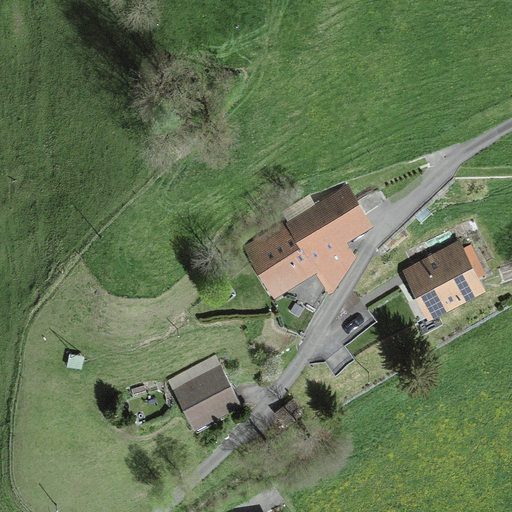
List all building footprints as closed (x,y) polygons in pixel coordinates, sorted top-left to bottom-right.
[(179,86),(167,102),(184,115),(196,98),(179,86)] [(353,257),(337,232),(362,215),(344,188),(288,224),(289,225),(253,247),(278,286),(314,262),(318,270),(320,269),(334,289),(353,257)] [(413,272),(432,307),(474,285),(456,250),(413,272)] [(345,345),(324,361),(335,374),(355,358),(345,345)] [(175,389),(194,424),(239,400),(220,365),(175,389)] [(293,399),(276,412),(284,422),(301,409),(293,399)]
